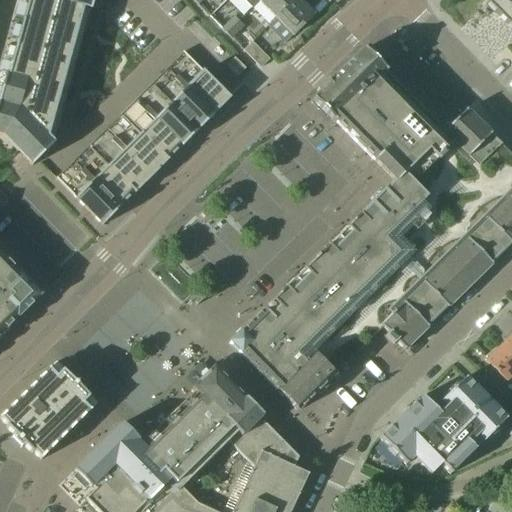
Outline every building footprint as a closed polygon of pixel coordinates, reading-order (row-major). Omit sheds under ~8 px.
[(4,75),(0,89),(0,137),(1,137),(31,167),(54,145),(47,138),(82,10),(89,12),(92,0),(27,0),(6,76),(4,75)] [(293,0),(260,0),(257,3),(274,20),(294,0),(293,0)] [(294,0),(274,20),(292,37),(311,17),(294,0)] [(511,0),(487,0),(483,4),(507,30),(511,35),(511,0)] [(233,17),(220,30),(225,35),(238,22),(233,17)] [(238,22),(225,35),(230,40),(243,28),(238,22)] [(258,69),(267,61),(250,44),(242,52),(258,69)] [(239,333),(228,344),(239,356),(277,393),(296,413),(381,329),(387,335),(384,338),(392,346),(395,343),(403,352),(511,244),(511,159),(464,111),(443,132),(362,51),(311,102),(333,124),(334,123),(392,182),(282,291),(270,303),(271,304),(263,312),(262,311),(239,333)] [(182,53),(181,54),(201,74),(186,89),(212,116),(228,99),(202,73),(182,53)] [(225,67),(236,77),(244,69),(233,59),(225,67)] [(186,89),(169,105),(196,133),(213,116),(212,116),(186,89)] [(169,105),(154,121),(180,147),(181,148),(196,133),(169,105)] [(154,121),(140,135),(166,161),(180,147),(154,121)] [(140,135),(123,151),(150,179),(167,162),(166,161),(140,135)] [(123,151),(106,168),(132,195),(133,196),(150,179),(123,151)] [(106,168),(92,182),(118,209),(132,195),(106,168)] [(56,179),(55,180),(74,200),(101,227),(119,209),(118,209),(92,182),(75,199),(56,179)] [(0,334),(39,296),(33,290),(32,289),(21,279),(0,256),(0,334)] [(511,335),(493,354),(511,372),(511,335)] [(482,378),(481,378),(508,405),(509,404),(511,401),(511,372),(493,354),(484,363),(490,369),(482,378)] [(0,421),(5,427),(4,428),(13,437),(22,446),(31,455),(32,454),(38,460),(38,461),(39,462),(41,461),(40,460),(88,413),(88,414),(89,412),(93,408),(95,406),(94,405),(93,405),(87,399),(61,372),(60,372),(54,366),(53,365),(52,366),(48,370),(47,370),(46,371),(0,417),(0,421)] [(297,459),(259,421),(261,419),(212,368),(190,390),(193,393),(139,445),(120,425),(72,472),(89,489),(91,488),(94,491),(84,501),(94,511),(289,511),(307,476),(292,469),(297,459)] [(420,397),(378,439),(404,466),(412,458),(429,476),(439,466),(448,476),(474,451),(468,445),(474,439),(480,445),(505,420),(464,379),(439,403),(440,404),(433,411),(420,397)] [(494,499),(487,511),(486,511),(500,511),(504,505),(494,499)]
